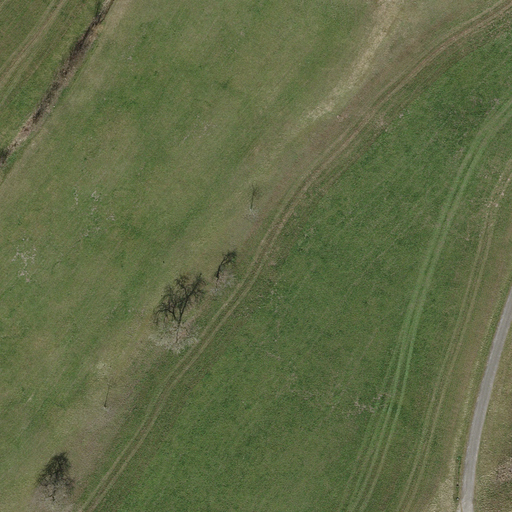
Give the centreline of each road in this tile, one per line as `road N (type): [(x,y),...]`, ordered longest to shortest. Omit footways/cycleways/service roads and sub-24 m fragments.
road 1 (track): [(0,196),(127,0)]
road 2 (track): [(469,511),(467,484),(511,321)]
